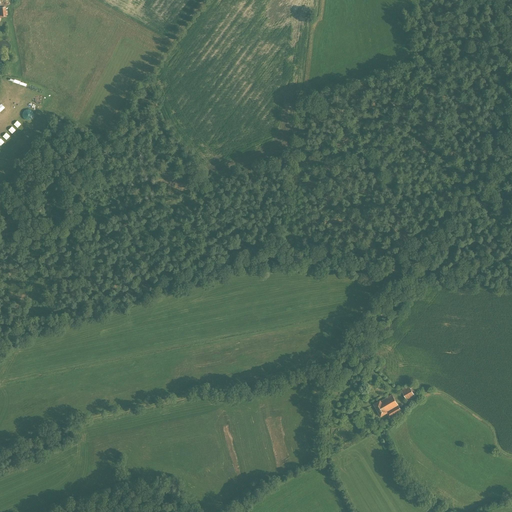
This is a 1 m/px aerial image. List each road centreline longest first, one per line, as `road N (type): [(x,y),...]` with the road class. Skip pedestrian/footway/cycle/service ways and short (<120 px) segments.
road 1 (track): [(417,272),(257,255),(0,332)]
road 2 (track): [(354,511),(330,462),(329,381),(417,272)]
road 3 (track): [(417,272),(511,153)]
